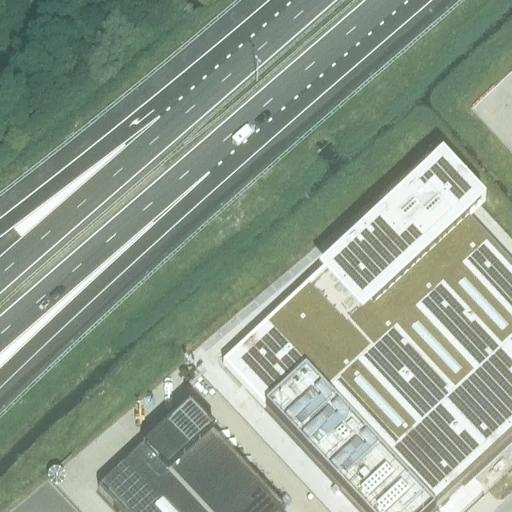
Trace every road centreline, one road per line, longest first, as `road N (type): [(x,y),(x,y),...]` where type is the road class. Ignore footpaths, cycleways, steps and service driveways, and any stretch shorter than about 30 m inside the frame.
road 1 (motorway): [(0,372),(220,145)]
road 2 (motorway): [(0,336),(220,145)]
road 3 (motorway): [(189,107),(0,275)]
road 4 (motorway): [(189,107),(0,228)]
road 5 (motorway): [(220,145),(388,0)]
road 6 (motorway): [(314,0),(189,107)]
